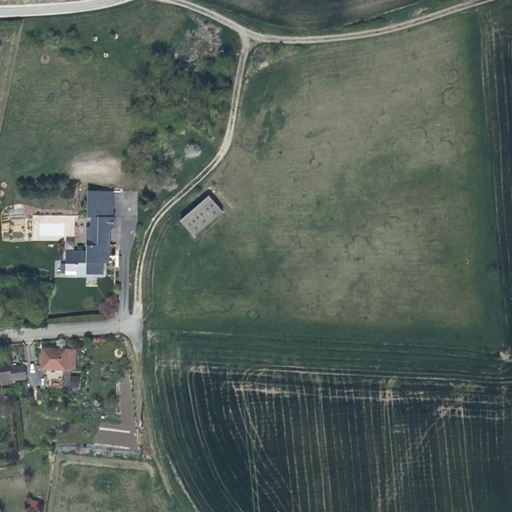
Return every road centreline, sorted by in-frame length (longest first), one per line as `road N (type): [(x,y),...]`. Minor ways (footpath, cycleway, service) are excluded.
road 1 (track): [(186,511),(154,452),(130,322),(150,233),(227,136),(253,29)]
road 2 (track): [(493,0),(311,40),(243,27),(170,0)]
road 3 (residential): [(0,333),(130,322)]
